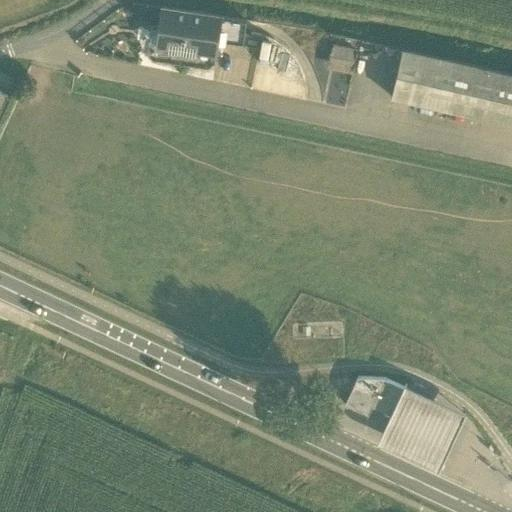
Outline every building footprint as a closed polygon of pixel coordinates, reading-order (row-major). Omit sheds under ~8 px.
[(162,6),(160,21),(136,17),(132,40),(169,46),(168,52),(195,56),(196,49),(217,52),(222,15),(162,6)] [(352,72),(357,48),(332,43),(327,67),(352,72)] [(511,73),(499,70),(404,49),(393,96),(511,122),(511,73)] [(0,111),(8,95),(0,91),(0,111)] [(394,415),(408,388),(401,384),(385,377),(358,375),(345,403),(369,414),(373,405),(387,412),(394,415)] [(394,415),(387,412),(375,440),(439,470),(464,411),(403,382),(401,384),(408,388),(394,415)]
